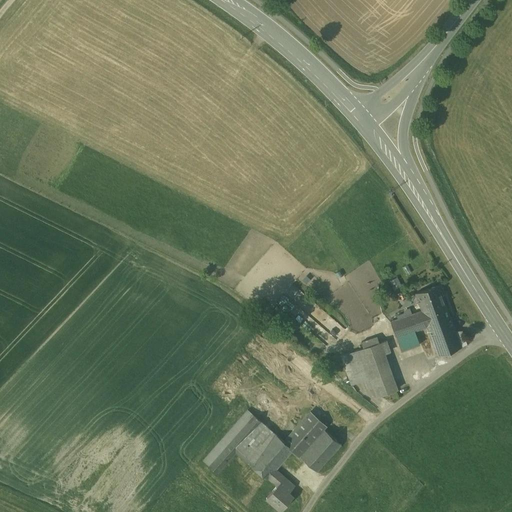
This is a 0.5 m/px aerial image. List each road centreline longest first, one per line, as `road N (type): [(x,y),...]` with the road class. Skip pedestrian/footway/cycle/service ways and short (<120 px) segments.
road 1 (residential): [(308,511),(387,408),(499,327)]
road 2 (secondary): [(362,122),(297,54),(227,0)]
road 3 (secondary): [(499,327),(419,200)]
road 4 (tertiary): [(419,200),(402,141),(426,59)]
